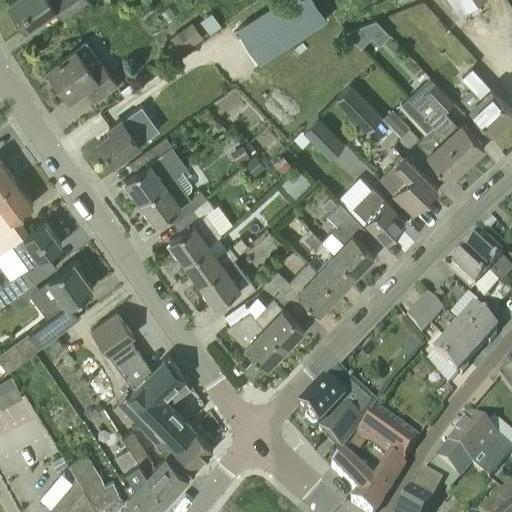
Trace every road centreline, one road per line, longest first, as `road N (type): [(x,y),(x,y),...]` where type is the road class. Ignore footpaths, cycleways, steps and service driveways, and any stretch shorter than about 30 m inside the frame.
road 1 (residential): [(255,439),(0,68)]
road 2 (tertiary): [(255,439),(511,168)]
road 3 (residential): [(388,511),(511,341)]
